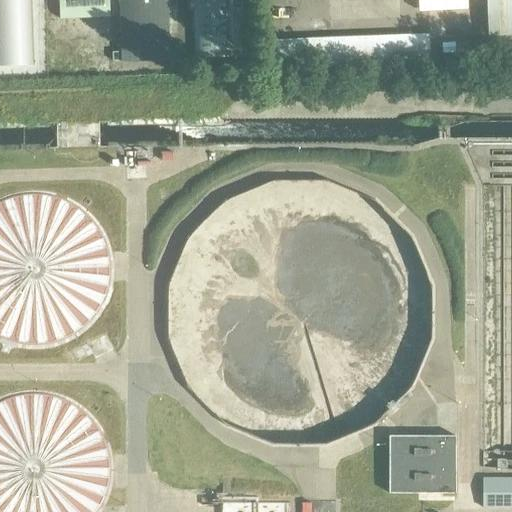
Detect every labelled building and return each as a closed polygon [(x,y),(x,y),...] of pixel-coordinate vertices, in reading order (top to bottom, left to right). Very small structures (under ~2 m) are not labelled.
[(32,0),(0,0),(0,67),(35,66),(32,0)] [(56,0),(57,22),(108,20),(106,0),(56,0)] [(119,0),(121,54),(113,54),(113,63),(122,62),(122,63),(170,61),(167,0),(119,0)] [(191,0),(195,61),(238,59),(253,58),(250,0),(191,0)] [(351,434),(369,422),(382,412),(395,398),(406,381),(414,364),(420,345),(422,327),(422,307),(418,286),(408,262),(398,242),(385,227),(372,217),(360,208),(343,199),(321,192),(293,189),(276,191),(253,195),(229,208),(211,220),(197,234),(181,257),(170,281),(165,306),(165,328),(168,350),(176,372),(189,394),(203,409),(218,422),(231,432),(255,442),(277,447),(296,447),(313,446),(333,441),(351,434)] [(0,336),(6,340),(21,346),(36,348),(52,347),(67,342),(81,335),(93,325),(103,313),(110,299),(115,284),(116,270),(114,255),(110,240),(102,226),(92,214),(79,205),(65,198),(50,194),(34,193),(19,196),(4,201),(0,203),(0,336)] [(103,511),(109,500),(114,485),(115,472),(113,456),(108,441),(101,427),(90,416),(78,406),(64,399),(49,395),(33,395),(17,397),(3,403),(0,404),(0,511),(103,511)] [(455,438),(389,438),(389,495),(456,495),(455,438)] [(511,511),(511,483),(479,483),(478,511),(511,511)] [(290,511),(290,506),(258,506),(258,501),(225,500),(225,497),(216,497),(216,503),(212,503),(212,506),(223,507),(222,511),(290,511)]
